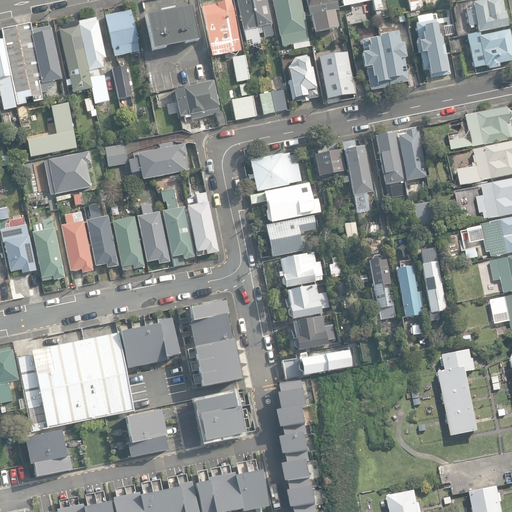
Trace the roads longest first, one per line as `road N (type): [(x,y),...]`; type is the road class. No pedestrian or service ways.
road 1 (residential): [(511,85),(243,141),(224,152),(238,270)]
road 2 (residential): [(277,445),(11,502)]
road 3 (residential): [(0,322),(238,270)]
road 4 (residential): [(238,270),(277,445)]
